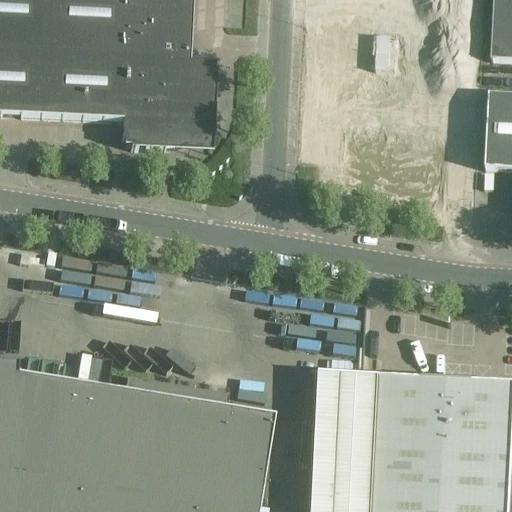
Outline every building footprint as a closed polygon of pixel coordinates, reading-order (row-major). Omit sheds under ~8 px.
[(210,116),(211,110),(214,111),(216,77),(214,76),(214,69),(207,69),(207,67),(189,66),(192,0),(0,0),(0,120),(122,127),(121,145),(123,145),(123,152),(130,152),(130,154),(164,156),(164,153),(169,153),(175,152),(180,151),(185,149),(190,146),(194,143),(198,140),(202,136),(205,131),(207,126),(209,121),(210,116)] [(334,0),(325,201),(435,221),(444,0),(334,0)] [(511,0),(494,0),(491,65),(511,66),(511,0)] [(511,102),(489,101),(485,175),(511,175),(511,102)] [(0,511),(258,511),(274,422),(226,414),(228,400),(203,396),(205,386),(152,377),(150,387),(126,383),(124,397),(16,379),(17,369),(0,368),(0,511)] [(472,387),(421,384),(421,385),(378,383),(371,511),(508,511),(511,445),(511,389),(472,387)]
